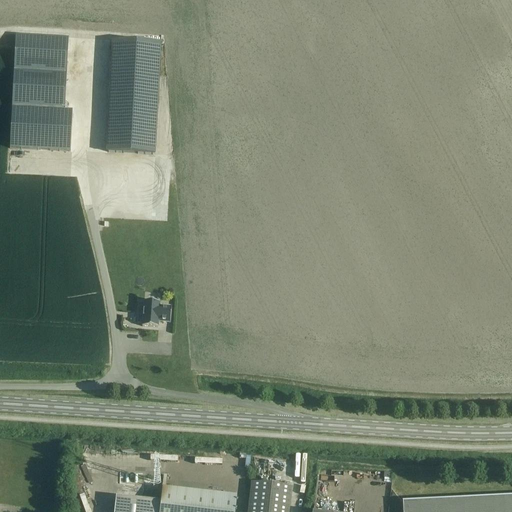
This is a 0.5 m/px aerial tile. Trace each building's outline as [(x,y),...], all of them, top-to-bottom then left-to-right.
[(66,72),(68,39),(68,38),(16,35),(14,69),(23,70),(66,72)] [(114,42),(108,152),(153,155),(159,45),(114,42)] [(14,69),(12,108),(64,111),(66,72),(23,70),(14,69)] [(68,152),(71,112),(64,111),(12,108),(9,148),(68,152)] [(139,305),(139,313),(143,314),(142,327),(158,328),(158,323),(170,324),(172,308),(160,307),(160,303),(144,302),(144,305),(139,305)] [(152,336),(151,348),(184,349),(184,337),(152,336)] [(185,355),(170,354),(170,357),(161,357),(160,367),(184,368),(185,355)] [(251,483),(248,511),(288,511),(292,488),(251,483)] [(234,511),(236,498),(162,489),(161,503),(116,498),(114,511),(234,511)] [(511,511),(511,498),(403,504),(402,511),(511,511)] [(104,502),(104,509),(89,508),(89,511),(100,511),(109,511),(110,503),(104,502)]
